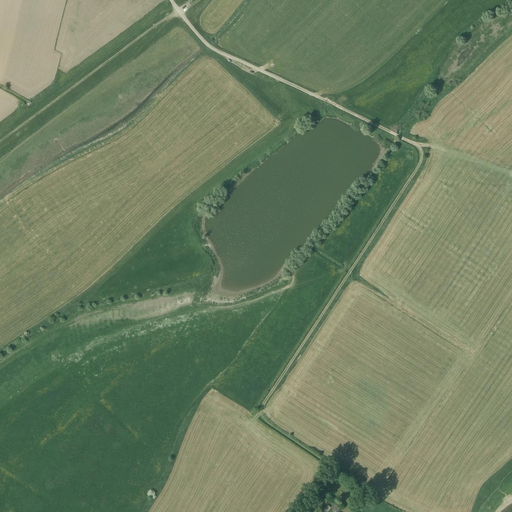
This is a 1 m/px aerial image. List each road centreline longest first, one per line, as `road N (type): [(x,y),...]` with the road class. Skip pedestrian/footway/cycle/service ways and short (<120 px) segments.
road 1 (track): [(262,414),(422,154),(205,45),(182,16)]
road 2 (track): [(433,508),(371,489),(262,414),(191,511)]
road 3 (track): [(178,11),(0,143)]
